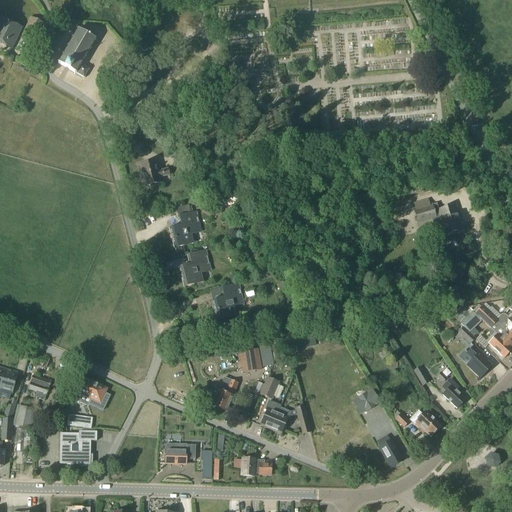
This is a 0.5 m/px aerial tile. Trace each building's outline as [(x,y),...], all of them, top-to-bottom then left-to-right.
[(0,45),(11,51),(21,29),(22,30),(22,29),(0,18),(0,45)] [(21,37),(36,44),(44,26),(30,19),(21,37)] [(96,40),(77,29),(56,65),(75,76),(75,75),(84,80),(90,70),(81,65),(96,40)] [(291,133),(285,135),(287,145),(293,143),(291,133)] [(183,163),(181,156),(172,159),(174,166),(183,163)] [(154,163),(140,167),(145,188),(159,185),(158,180),(168,177),(167,171),(156,173),(154,163)] [(236,193),(224,197),(227,207),(233,205),(233,203),(238,201),(236,193)] [(415,209),(413,210),(418,224),(436,219),(436,218),(439,217),(444,236),(463,230),(455,205),(437,211),(434,212),(432,204),(429,205),(415,209)] [(180,227),(167,230),(167,231),(170,230),(174,249),(172,249),(172,250),(184,247),(184,246),(192,244),(192,243),(188,244),(187,236),(200,233),(196,213),(190,215),(188,209),(177,211),(178,217),(177,217),(177,219),(180,227)] [(210,271),(205,252),(185,257),(187,257),(189,266),(177,269),(179,269),(184,287),(181,288),(193,285),(193,284),(202,282),(201,281),(198,282),(196,275),(210,271)] [(256,272),(258,281),(271,278),(269,269),(256,272)] [(243,305),(238,285),(218,290),(220,290),(222,299),(210,302),(210,303),(212,302),(217,320),(214,321),(215,321),(227,319),(226,317),(235,315),(235,314),(231,315),(230,308),(243,305)] [(511,317),(507,323),(505,321),(501,325),(482,307),(481,308),(478,305),(471,313),(482,324),(483,323),(497,336),(488,345),(490,347),(489,348),(493,351),(494,351),(497,354),(496,354),(500,358),(501,357),(503,359),(511,350),(511,349),(511,317)] [(482,324),(471,313),(469,316),(468,316),(460,324),(467,331),(475,323),(479,326),(482,324)] [(417,318),(411,322),(417,331),(423,328),(417,318)] [(463,329),(458,334),(470,345),(475,340),(463,329)] [(288,340),(290,351),(297,350),(295,340),(295,339),(288,340)] [(473,361),(467,366),(479,378),(477,381),(477,382),(491,368),(482,360),(484,358),(473,348),(467,355),(473,361)] [(239,352),(242,374),(261,371),(258,350),(239,352)] [(210,366),(204,370),(208,376),(214,372),(210,366)] [(421,388),(424,386),(428,384),(429,383),(420,368),(412,372),(421,388)] [(17,373),(5,370),(0,388),(0,392),(11,396),(17,373)] [(440,373),(436,378),(442,384),(447,380),(440,373)] [(33,376),(28,390),(36,392),(34,398),(44,401),(51,382),(33,376)] [(230,381),(224,378),(218,391),(212,406),(226,412),(232,397),(237,384),(230,381)] [(83,379),(77,393),(91,400),(88,405),(102,412),(110,397),(104,394),(106,390),(83,379)] [(266,379),(258,397),(270,402),(278,384),(266,379)] [(462,393),(449,380),(442,388),(446,392),(442,396),(456,410),(465,401),(460,396),(462,393)] [(366,412),(367,413),(373,409),(373,408),(379,404),(371,391),(352,403),(359,416),(366,412)] [(267,409),(260,426),(270,431),(277,413),(279,409),(280,407),(269,402),(266,409),(267,409)] [(0,411),(0,416),(11,420),(15,408),(6,405),(4,412),(0,411)] [(16,426),(30,427),(31,406),(17,405),(16,426)] [(309,435),(302,407),(296,409),(294,409),(301,437),(309,435)] [(277,413),(270,431),(281,435),(288,418),(290,413),(279,409),(277,413)] [(414,426),(415,424),(424,433),(425,431),(431,437),(439,428),(425,414),(422,417),(418,412),(409,421),(414,426)] [(400,416),(395,421),(403,428),(407,423),(400,416)] [(1,442),(11,443),(12,420),(2,420),(1,442)] [(59,460),(59,465),(65,465),(65,468),(71,468),(71,465),(81,466),(84,466),(90,461),(90,456),(90,442),(96,443),(96,434),(82,433),(82,436),(66,435),(60,435),(60,447),(59,460)] [(395,449),(391,441),(378,449),(382,457),(383,456),(391,469),(401,463),(394,450),(395,449)] [(165,452),(165,465),(185,465),(185,464),(186,453),(185,453),(186,446),(166,446),(165,452)] [(211,480),(211,452),(200,452),(200,461),(202,461),(201,480),(211,480)] [(498,460),(490,457),(484,463),(485,470),(493,473),(499,468),(498,460)] [(234,460),(233,468),(242,469),(241,476),(254,477),(254,475),(255,465),(255,464),(255,461),(242,460),(242,461),(234,460)] [(255,465),(254,475),(258,475),(270,476),(270,466),(264,465),(258,465),(255,465)]
